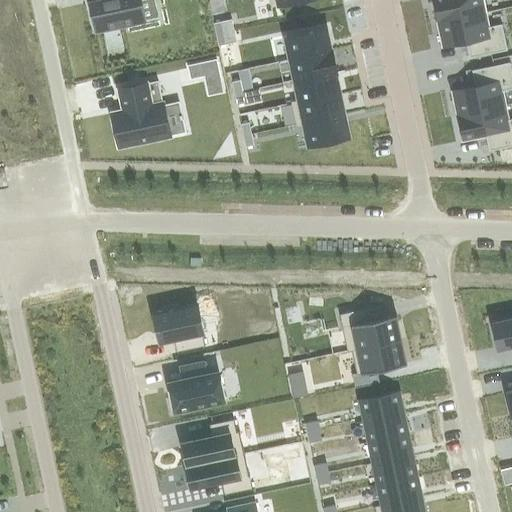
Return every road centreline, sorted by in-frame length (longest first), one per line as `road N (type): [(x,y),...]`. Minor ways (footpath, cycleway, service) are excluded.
road 1 (residential): [(84,225),(424,229)]
road 2 (residential): [(84,225),(145,511)]
road 3 (residential): [(424,229),(489,511)]
road 4 (residential): [(0,239),(56,511)]
road 5 (residential): [(378,0),(424,229)]
road 6 (residential): [(71,167),(33,0)]
